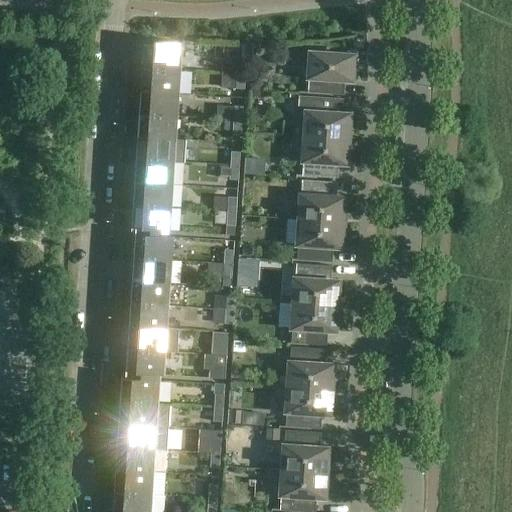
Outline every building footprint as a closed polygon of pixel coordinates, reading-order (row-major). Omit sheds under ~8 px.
[(144,45),(143,69),(181,71),(182,43),(157,41),(156,46),(144,45)] [(253,45),(243,44),(243,58),(252,59),(253,45)] [(309,78),(308,93),(344,95),(345,81),(351,81),(351,73),(355,72),(355,71),(354,71),(354,70),(359,69),(357,52),(348,51),(346,55),(311,53),(309,78)] [(142,78),(141,92),(179,94),(181,71),(143,69),(142,78)] [(224,70),(196,71),(197,89),(225,88),(224,70)] [(246,76),(237,75),(236,89),(245,90),(246,76)] [(178,117),(179,94),(141,92),(140,114),(178,117)] [(307,113),(305,137),(347,139),(347,132),(351,131),(351,130),(350,130),(351,114),(343,114),(344,99),(300,96),(299,112),(307,113)] [(235,106),(234,120),(243,121),(244,107),(235,106)] [(140,114),(138,137),(176,140),(178,117),(140,114)] [(242,135),(243,121),(234,120),(233,134),(242,135)] [(138,137),(137,160),(175,162),(176,140),(138,137)] [(347,139),(305,137),(303,162),(304,162),(303,176),(338,179),(339,164),(348,165),(349,149),(350,149),(350,148),(346,147),(347,139)] [(231,166),(240,167),(241,152),(232,152),(231,166)] [(173,185),(175,162),(137,160),(135,182),(173,185)] [(240,167),(231,166),(219,165),(218,176),(230,177),(230,180),(239,181),(240,167)] [(301,195),(299,220),(341,223),(342,216),(346,215),(345,213),(346,198),(337,197),(338,183),(302,180),(302,195),(301,195)] [(135,182),(134,205),(171,208),(173,185),(135,182)] [(228,197),(227,211),(237,212),(238,198),(228,197)] [(136,229),(134,258),(172,261),(174,237),(170,237),(171,208),(134,205),(132,229),(136,229)] [(236,226),(237,212),(227,211),(227,225),(236,226)] [(341,223),(299,220),(298,245),(297,260),(333,262),(334,248),(342,248),(344,232),(344,233),(344,231),(341,230),(341,223)] [(225,250),(224,264),(233,265),(234,251),(225,250)] [(134,258),(133,281),(170,283),(172,261),(134,258)] [(232,279),(233,265),(224,264),(223,278),(232,279)] [(296,278),(294,304),(336,306),(336,299),(340,298),(340,297),(339,297),(340,281),(331,281),(332,266),(297,264),(296,278)] [(133,281),(131,304),(169,306),(170,283),(133,281)] [(227,296),(226,310),(235,311),(236,296),(227,296)] [(131,304),(130,326),(167,329),(169,306),(131,304)] [(336,306),(294,304),(292,329),(293,329),(292,343),(327,346),(328,331),(337,332),(338,316),(339,315),(335,313),(336,306)] [(234,325),(235,311),(226,310),(225,324),(234,325)] [(252,322),(255,336),(269,334),(267,320),(252,322)] [(180,330),(167,329),(130,326),(128,349),(166,352),(178,353),(180,330)] [(233,363),(245,364),(246,341),(234,340),(233,363)] [(219,341),(218,355),(227,356),(228,342),(219,341)] [(290,362),(288,387),(330,390),(330,383),(334,382),(334,380),(334,381),(335,365),(326,364),(327,350),(291,347),(290,362)] [(122,378),(121,402),(158,404),(160,375),(164,375),(166,352),(128,349),(126,378),(122,378)] [(205,354),(204,369),(210,370),(226,371),(227,356),(218,355),(205,354)] [(226,379),(226,371),(210,370),(209,378),(226,379)] [(330,390),(288,387),(287,412),(286,427),(321,429),(322,415),(331,415),(332,399),(333,399),(333,398),(330,397),(330,390)] [(215,394),(214,408),(224,408),(224,394),(215,394)] [(157,427),(157,426),(158,404),(121,402),(119,424),(157,427)] [(223,422),(224,408),(214,408),(213,422),(223,422)] [(119,424),(118,447),(167,450),(169,426),(157,426),(157,427),(119,424)] [(284,445),(283,470),(324,473),(325,466),(329,465),(329,464),(328,464),(329,448),(320,448),(321,433),(286,431),(285,445),(284,445)] [(212,439),(211,453),(221,454),(221,440),(212,439)] [(116,470),(154,472),(154,471),(166,471),(167,450),(118,447),(116,470)] [(220,468),(221,454),(211,453),(210,467),(220,468)] [(116,470),(115,493),(152,495),(154,472),(116,470)] [(324,473),(283,470),(281,495),(281,496),(280,510),(308,511),(316,511),(317,498),(326,498),(327,483),(328,482),(324,480),(324,473)] [(209,485),(208,499),(218,499),(218,485),(209,485)] [(115,493),(113,511),(162,511),(164,496),(152,495),(115,493)] [(216,511),(218,499),(208,499),(207,511),(216,511)]
